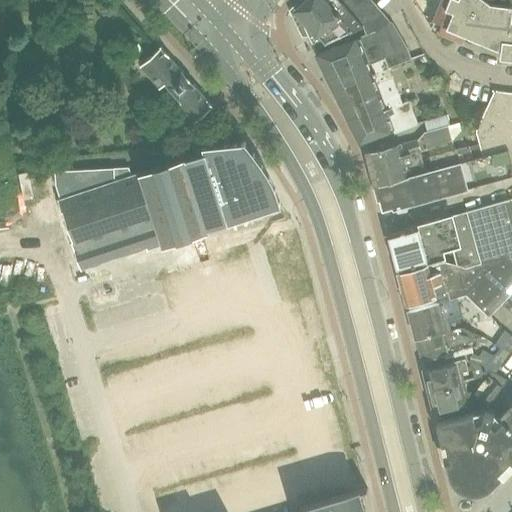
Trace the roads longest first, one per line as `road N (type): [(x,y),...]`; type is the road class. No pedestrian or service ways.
road 1 (secondary): [(426,511),(333,170),(273,75),(216,27)]
road 2 (secondary): [(216,27),(236,82),(322,235),(396,511)]
road 3 (residential): [(405,0),(443,60),(511,79)]
